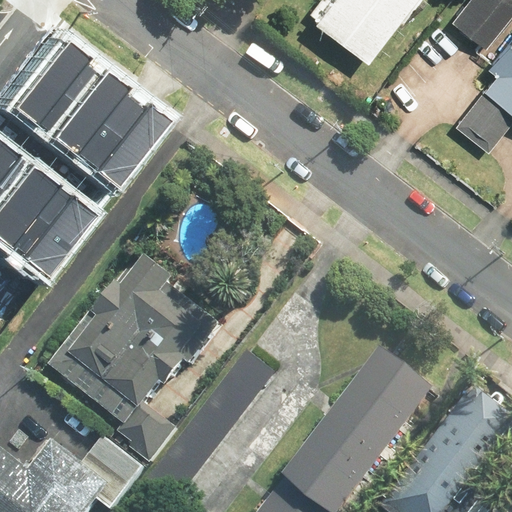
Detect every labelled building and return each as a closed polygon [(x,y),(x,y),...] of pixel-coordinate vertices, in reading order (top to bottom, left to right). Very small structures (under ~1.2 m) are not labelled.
[(318,0),(297,28),(353,70),(405,0),(318,0)] [(511,0),(467,0),(446,27),(492,62),(470,90),(476,94),(449,129),(483,155),(509,121),(511,123),(511,0)] [(83,147),(89,138),(61,116),(54,125),(13,93),(0,109),(0,277),(96,157),(83,147)] [(136,440),(132,445),(154,462),(181,428),(154,406),(174,382),(178,386),(228,323),(181,285),(187,277),(158,253),(143,272),(137,267),(56,369),(129,427),(125,432),(136,440)] [(449,380),(398,342),(301,473),(353,511),(449,380)] [(253,345),(206,407),(210,410),(158,480),(185,500),(284,368),(253,345)] [(507,511),(473,486),(511,435),(511,396),(500,388),(495,395),(478,382),(394,492),(411,504),(405,511),(507,511)] [(42,463),(0,429),(0,511),(100,511),(109,501),(120,510),(153,469),(106,431),(90,451),(67,432),(42,463)] [(310,511),(282,490),(264,511),(310,511)]
